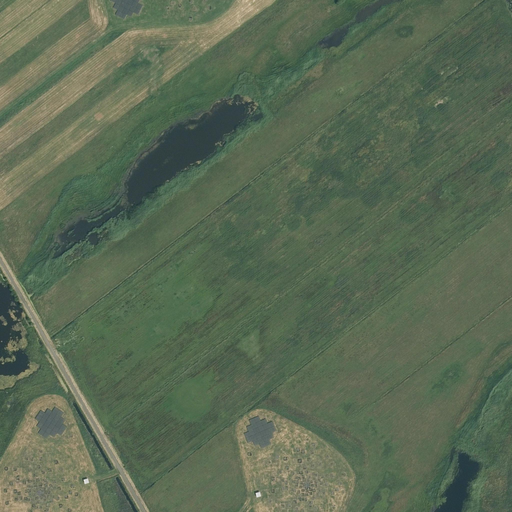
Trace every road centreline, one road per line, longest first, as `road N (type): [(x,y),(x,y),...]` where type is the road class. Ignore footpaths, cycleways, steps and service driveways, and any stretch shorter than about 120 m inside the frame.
road 1 (unclassified): [(144,511),(0,260)]
road 2 (track): [(120,470),(90,482),(59,399)]
